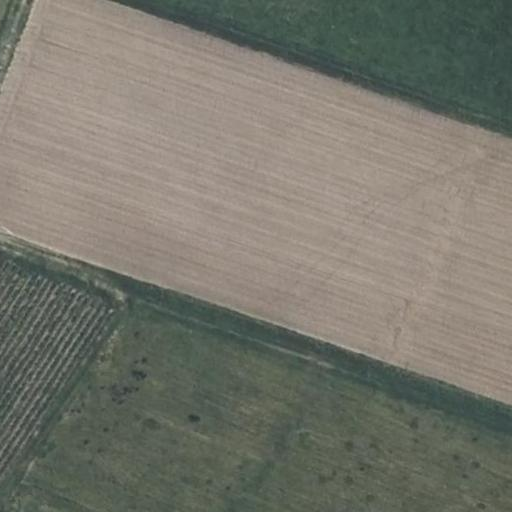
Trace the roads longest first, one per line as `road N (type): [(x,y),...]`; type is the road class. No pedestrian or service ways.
road 1 (track): [(511,427),(131,300),(0,245)]
road 2 (track): [(511,126),(130,0)]
road 3 (track): [(0,501),(131,300)]
